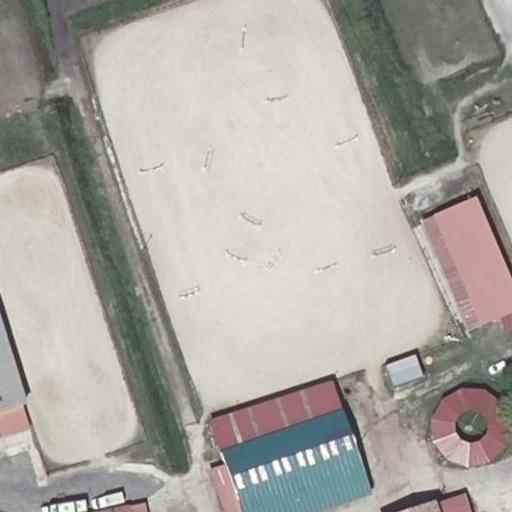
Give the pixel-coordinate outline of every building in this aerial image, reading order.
[(426,213),(470,328),(511,311),(511,303),(471,196),(426,213)] [(0,439),(32,432),(0,299),(0,439)] [(385,386),(416,380),(412,357),(381,362),(385,386)] [(419,452),(489,473),(509,405),(439,384),(419,452)] [(310,511),(366,492),(339,416),(223,457),(243,511),(310,511)] [(439,511),(464,511),(459,493),(436,499),(439,511)] [(85,511),(143,511),(142,503),(85,511)]
